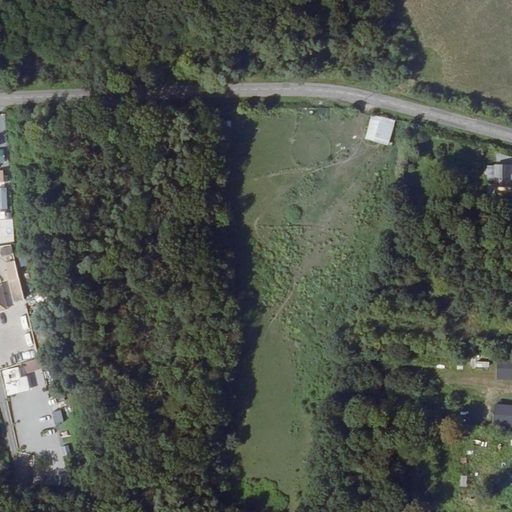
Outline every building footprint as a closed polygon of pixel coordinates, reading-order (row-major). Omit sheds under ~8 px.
[(388,145),(394,120),(370,114),(364,139),(388,145)] [(461,164),(453,163),(452,172),(460,173),(461,164)] [(511,193),(511,163),(487,164),(487,193),(511,193)] [(429,167),(427,178),(439,180),(440,168),(429,167)] [(8,190),(0,190),(0,218),(8,218),(8,190)] [(13,300),(23,298),(18,276),(8,279),(13,300)] [(39,357),(23,361),(25,373),(41,369),(39,357)] [(511,360),(496,360),(496,379),(511,379),(511,360)] [(18,366),(1,369),(6,395),(29,390),(26,375),(20,376),(18,366)] [(511,425),(511,403),(493,403),(492,425),(511,425)] [(63,469),(59,450),(57,443),(48,445),(53,471),(63,469)]
